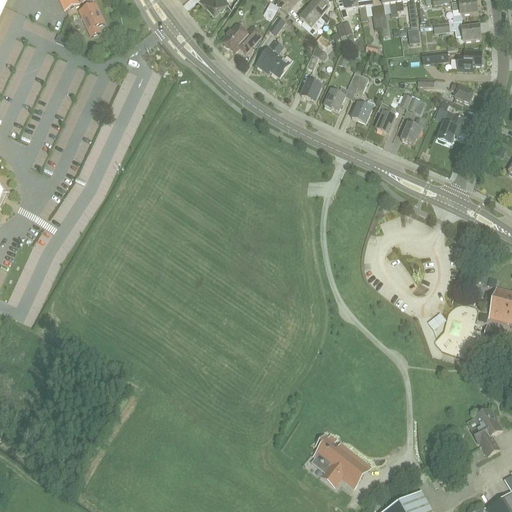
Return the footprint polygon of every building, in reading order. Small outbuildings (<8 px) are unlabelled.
[(0,0),(0,200),(2,196),(0,192),(0,19),(8,0),(0,0)] [(59,0),(65,12),(80,5),(77,0),(59,0)] [(83,6),(85,11),(80,13),(92,38),(101,34),(98,28),(105,25),(96,6),(95,6),(92,0),(81,0),(83,3),(84,3),(85,5),(83,6)] [(198,0),(205,8),(208,6),(214,14),(219,10),(220,11),(222,11),(223,10),(224,8),(224,7),(224,5),(228,2),(226,0),(198,0)] [(318,0),(309,10),(327,26),(332,21),(325,15),(330,10),(318,0)] [(361,24),(357,0),(344,0),(345,8),(339,9),(343,20),(349,19),(347,11),(359,9),(361,24)] [(357,0),(361,24),(367,23),(365,8),(373,7),(371,0),(357,0)] [(392,19),(398,19),(395,0),(381,0),(383,6),(390,5),(392,19)] [(404,13),(402,3),(410,2),(409,0),(395,0),(398,19),(397,14),(404,13)] [(450,7),(449,0),(432,0),(425,1),(426,8),(433,7),(433,9),(450,7)] [(461,17),(478,14),(477,1),(460,4),(452,5),(453,12),(461,11),(461,17)] [(327,26),(309,10),(300,20),(305,24),(302,27),(313,37),(325,24),(327,26)] [(388,30),(386,18),(379,19),(381,31),(388,30)] [(276,38),(286,24),(279,19),(269,32),(276,38)] [(343,25),(347,37),(353,35),(348,23),(343,25)] [(346,38),(347,37),(343,25),(336,28),(341,40),(340,40),(345,53),(351,50),(346,38)] [(450,35),(449,25),(419,29),(420,33),(428,32),(429,33),(434,32),(435,36),(450,35)] [(246,55),(262,38),(253,30),(247,36),(238,28),(223,44),(224,45),(224,47),(227,50),(230,50),(235,55),(240,50),(246,55)] [(462,30),(455,31),(456,39),(463,38),(464,44),(482,42),(480,28),(462,30)] [(411,46),(420,45),(419,32),(409,33),(411,46)] [(324,53),(331,45),(322,37),(315,45),(317,47),(324,53)] [(280,80),(290,67),(278,58),(284,50),(275,43),(269,51),(257,67),(264,72),(266,70),(280,80)] [(325,54),(324,53),(317,47),(313,57),(307,70),(313,73),(319,61),(325,54)] [(449,64),(447,54),(422,57),(424,67),(449,64)] [(484,60),(482,60),(482,55),(465,54),(465,61),(458,61),(458,73),(473,74),(473,68),(482,68),(482,67),(483,67),(484,60)] [(356,91),(362,78),(355,75),(349,88),(356,91)] [(316,104),(323,89),(315,85),(317,80),(311,77),(309,83),(302,98),(316,104)] [(362,78),(356,91),(363,94),(369,81),(362,78)] [(435,90),(435,82),(419,81),(418,89),(435,90)] [(470,106),(475,95),(460,89),(461,87),(454,85),(451,91),(457,94),(455,100),(470,106)] [(339,115),(345,100),(346,99),(348,92),(341,90),(339,96),(331,93),(325,109),(339,115)] [(399,108),(407,111),(412,99),(414,96),(406,92),(405,96),(404,96),(399,108)] [(412,99),(407,111),(419,116),(424,105),(419,103),(420,102),(412,99)] [(359,106),(358,106),(352,121),(366,127),(372,112),(366,109),(367,105),(361,102),(359,106)] [(449,106),(441,103),(439,111),(446,114),(449,106)] [(396,112),(389,109),(382,105),(378,114),(383,117),(377,131),(389,136),(396,120),(393,119),(396,112)] [(451,146),(454,138),(457,139),(459,135),(464,121),(448,114),(444,124),(445,124),(438,141),(451,146)] [(420,131),(423,123),(418,121),(414,128),(409,125),(402,142),(413,147),(417,138),(419,139),(422,131),(420,131)] [(511,324),(511,294),(497,291),(490,319),(511,324)] [(504,348),(508,332),(487,327),(486,333),(484,343),(502,347),(504,348)] [(511,402),(511,401),(511,380),(503,384),(511,402)] [(476,420),(481,429),(472,434),(479,445),(481,444),(489,458),(500,452),(492,438),(503,432),(491,411),(487,414),(485,412),(483,412),(480,413),(479,415),(480,418),(476,420)] [(316,459),(312,465),(326,476),(323,480),(334,489),(342,480),(346,483),(355,490),(362,481),(362,480),(370,471),(361,464),(330,440),(329,441),(326,439),(317,449),(321,452),(315,459),(316,459)] [(428,511),(417,493),(383,511),(428,511)] [(511,511),(511,497),(489,510),(488,509),(482,511),(511,511)]
